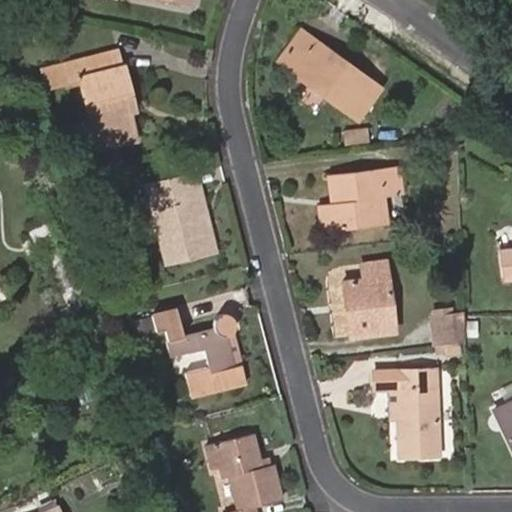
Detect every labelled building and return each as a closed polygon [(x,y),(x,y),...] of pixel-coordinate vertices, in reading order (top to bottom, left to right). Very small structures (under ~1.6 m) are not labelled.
[(300,32),(288,49),(299,58),(311,40),(300,32)] [(279,62),(344,109),(365,80),(349,68),(347,73),(332,62),(335,58),(311,40),(299,58),(288,49),(279,62)] [(123,95),(130,93),(118,50),(62,65),(67,81),(79,77),(97,150),(135,140),(128,112),(123,95)] [(349,68),(335,58),(332,62),(347,73),(349,68)] [(365,80),(344,109),(358,119),(379,89),(365,80)] [(134,111),(130,93),(123,95),(128,112),(134,111)] [(439,143),(440,152),(455,150),(454,141),(439,143)] [(400,192),(397,168),(329,177),(332,205),(320,207),(323,230),(385,221),(382,194),(400,192)] [(192,190),(208,254),(217,252),(198,173),(181,176),(184,192),(192,190)] [(169,264),(208,254),(192,190),(184,192),(181,176),(149,184),(169,264)] [(74,314),(89,307),(46,223),(32,230),(74,314)] [(511,248),(499,250),(502,272),(511,270),(511,248)] [(364,279),(386,277),(384,262),(362,265),(364,279)] [(511,270),(502,272),(502,280),(511,278),(511,270)] [(393,331),(386,277),(364,279),(343,282),(346,310),(353,309),(356,336),(393,331)] [(349,337),(356,336),(353,309),(346,310),(349,337)] [(229,336),(232,334),(234,332),(235,329),(236,327),(236,324),(235,321),(234,318),(232,316),(230,315),(227,314),(224,313),(221,314),(218,315),(216,317),(214,320),(214,323),(213,325),(214,328),(179,337),(173,311),(153,316),(157,329),(163,326),(171,354),(204,345),(211,370),(186,376),(190,394),(244,382),(239,363),(231,365),(224,336),(226,336),(229,336)] [(463,342),(462,317),(462,315),(435,318),(438,345),(463,342)] [(239,363),(232,334),(229,336),(226,336),(224,336),(231,365),(239,363)] [(437,455),(434,370),(396,371),(373,371),(373,390),(389,390),(396,390),(397,419),(398,457),(437,455)] [(0,393),(16,385),(9,371),(0,375),(0,393)] [(397,419),(396,390),(389,390),(390,419),(397,419)] [(511,401),(495,409),(511,445),(511,401)] [(259,467),(257,460),(251,435),(206,446),(211,468),(221,466),(224,476),(230,475),(238,510),(231,511),(254,511),(253,506),(280,500),(270,465),(259,467)] [(269,458),(257,460),(259,467),(270,465),(269,458)]
